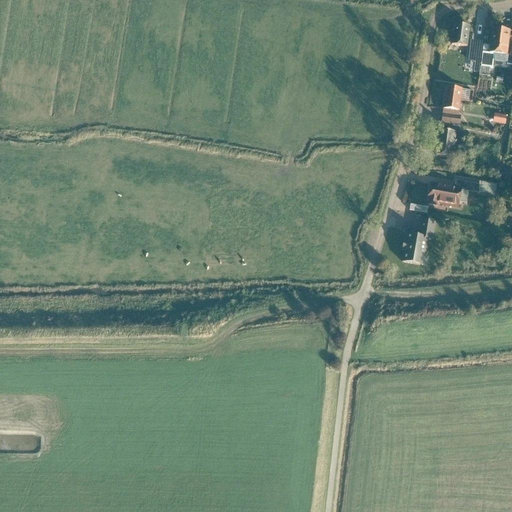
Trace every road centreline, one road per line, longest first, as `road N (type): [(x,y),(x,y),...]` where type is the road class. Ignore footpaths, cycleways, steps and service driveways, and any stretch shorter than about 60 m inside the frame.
road 1 (residential): [(511,3),(446,12),(434,22),(415,134),(363,294)]
road 2 (track): [(363,294),(241,325),(228,346)]
road 3 (track): [(363,294),(511,286)]
